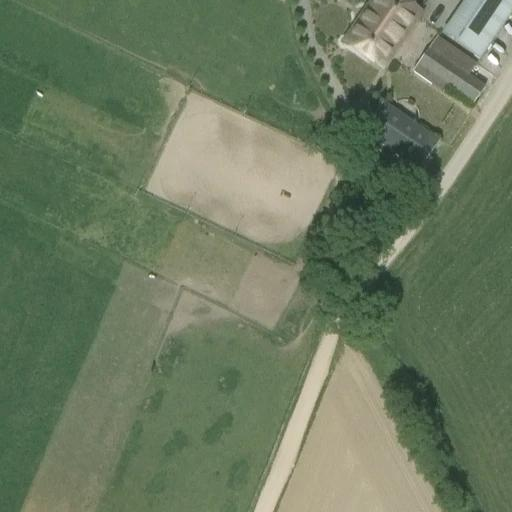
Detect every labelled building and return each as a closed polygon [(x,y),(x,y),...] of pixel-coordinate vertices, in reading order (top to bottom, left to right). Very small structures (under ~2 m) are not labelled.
[(421,14),(400,0),(370,0),(343,40),(382,68),(421,14)] [(480,59),(511,13),(511,0),(472,0),(447,36),(480,59)] [(437,38),(418,66),(453,90),(474,104),(485,87),(469,76),(476,65),(437,38)] [(439,142),(382,103),(362,132),(400,159),(418,172),(439,142)] [(312,255),(328,262),(333,250),(343,258),(362,234),(333,212),(315,236),(332,249),(318,244),(312,255)]
